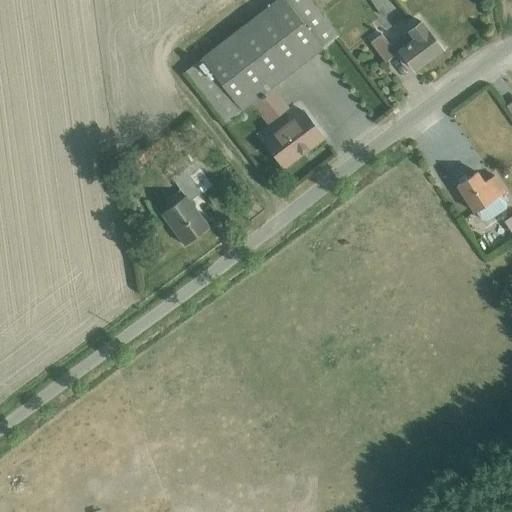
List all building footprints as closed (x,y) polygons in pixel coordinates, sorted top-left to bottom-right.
[(225,123),(251,102),(273,86),(339,34),(311,0),(275,0),(185,71),(225,123)] [(395,8),(388,0),(371,0),(383,16),(395,8)] [(415,69),(443,49),(421,20),(390,44),(382,34),(371,42),(385,62),(401,50),(415,69)] [(289,107),(273,86),(251,102),(268,124),(289,107)] [(284,167),(324,137),(303,109),(263,139),(284,167)] [(157,142),(128,163),(134,171),(162,148),(157,142)] [(173,204),(162,213),(185,244),(210,226),(191,200),(213,185),(189,153),(166,168),(181,189),(168,198),(173,204)] [(460,183),(457,184),(476,211),(482,219),(488,220),(507,208),(508,202),(502,194),(506,191),(495,175),(484,182),(477,171),(468,177),(466,173),(457,179),(460,183)]
